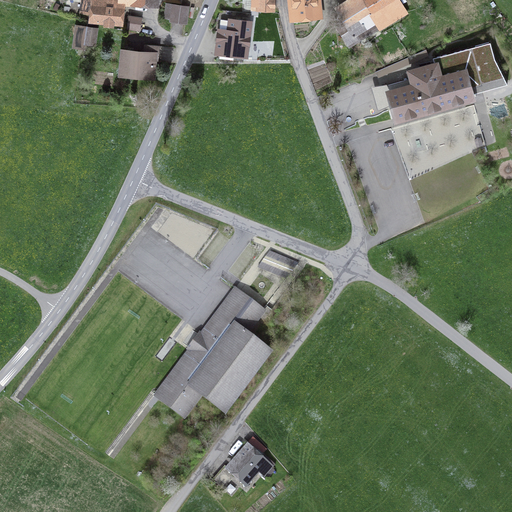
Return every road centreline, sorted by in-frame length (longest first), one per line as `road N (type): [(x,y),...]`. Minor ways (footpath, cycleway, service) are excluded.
road 1 (unclassified): [(511,383),(352,266),(134,181)]
road 2 (secondary): [(134,181),(212,0)]
road 3 (secondary): [(58,312),(134,181)]
